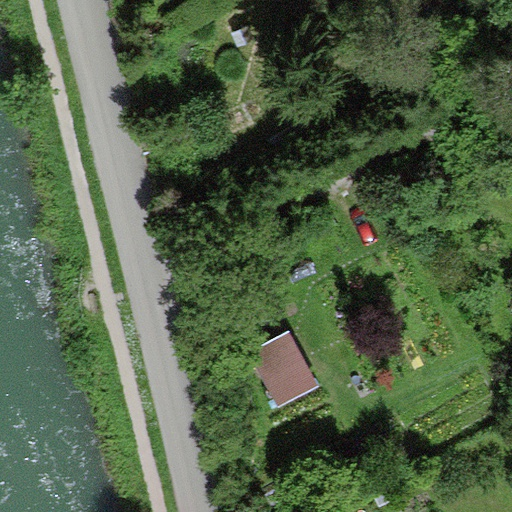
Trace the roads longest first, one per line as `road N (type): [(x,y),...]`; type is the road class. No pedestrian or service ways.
road 1 (residential): [(203,511),(81,0)]
road 2 (track): [(146,286),(511,68)]
